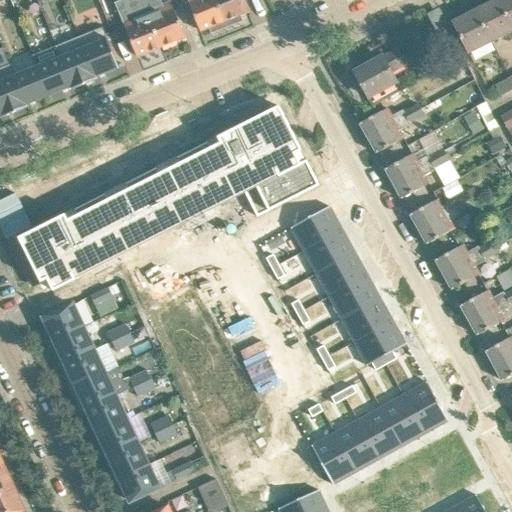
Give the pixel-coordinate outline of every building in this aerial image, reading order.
[(142,0),(116,0),(115,1),(123,21),(129,38),(137,56),(161,46),(149,17),(142,0)] [(159,0),(142,0),(149,17),(161,46),(185,37),(178,18),(171,2),(162,5),(159,0)] [(187,0),(193,12),(200,31),(209,27),(211,33),(226,27),(224,21),(214,0),(187,0)] [(214,0),(224,21),(226,27),(242,21),(240,15),(249,11),(244,0),(214,0)] [(511,26),(498,0),(495,0),(475,10),(491,41),(511,30),(511,26)] [(511,0),(498,0),(511,26),(511,0)] [(491,41),(475,10),(453,21),(468,53),(491,41)] [(79,37),(96,79),(97,79),(97,78),(96,78),(96,77),(118,68),(118,69),(119,68),(102,27),(79,37)] [(463,56),(449,29),(437,35),(446,53),(436,58),(442,68),(463,56)] [(96,79),(79,37),(55,46),(59,57),(60,57),(73,89),(96,79)] [(368,97),(386,87),(396,82),(391,72),(405,64),(397,50),(383,58),(383,57),(355,73),(368,97)] [(60,57),(59,57),(37,66),(49,96),(71,87),(72,88),(71,88),(72,89),(73,89),(60,57)] [(14,75),(15,75),(10,64),(0,68),(0,107),(4,116),(27,107),(14,75)] [(37,66),(15,75),(14,75),(27,107),(28,107),(28,105),(27,106),(27,105),(49,96),(37,66)] [(511,90),(511,82),(510,78),(495,86),(501,96),(511,90)] [(486,103),(474,81),(463,87),(475,109),(486,103)] [(220,134),(16,230),(45,290),(71,277),(67,269),(244,185),(257,212),(321,182),(281,99),(218,129),(220,134)] [(387,107),(387,108),(360,124),(368,138),(422,109),(418,104),(404,112),(397,101),(387,107)] [(422,110),(422,109),(368,138),(376,153),(404,138),(400,131),(410,125),(410,124),(438,107),(435,103),(422,110)] [(511,110),(501,117),(511,136),(511,110)] [(473,111),(464,117),(474,135),(484,129),(473,111)] [(428,156),(417,162),(413,154),(385,169),(393,184),(446,155),(443,149),(429,157),(428,156)] [(450,161),(446,155),(393,184),(402,199),(429,184),(425,176),(436,170),(435,169),(450,161)] [(453,201),(442,208),(437,200),(410,214),(419,229),(471,200),(468,195),(454,203),(453,201)] [(475,206),(471,200),(419,229),(427,244),(451,231),(454,229),(450,222),(461,216),(460,215),(475,206)] [(308,218),(290,228),(303,251),(342,229),(330,206),(312,216),(311,215),(308,217),(308,218)] [(342,229),(303,251),(316,274),(355,252),(342,229)] [(479,247),(467,253),(463,245),(435,260),(444,275),(497,245),(494,240),(479,248),(479,247)] [(500,252),(497,245),(444,275),(452,290),(469,280),(479,275),(475,268),(487,261),(486,260),(500,252)] [(355,252),(316,274),(329,297),(368,275),(355,252)] [(273,254),(266,258),(272,269),(279,265),(273,254)] [(278,279),(285,275),(279,265),(272,269),(278,279)] [(504,288),(511,284),(511,268),(499,275),(504,288)] [(368,275),(329,297),(341,320),(381,298),(368,275)] [(113,296),(109,287),(90,296),(95,305),(113,296)] [(503,292),(492,299),(488,290),(461,305),(469,320),(511,296),(511,289),(504,294),(503,292)] [(511,296),(469,320),(477,335),(504,320),(500,313),(511,306),(511,296)] [(381,298),(341,320),(354,343),(393,321),(381,298)] [(297,314),(304,310),(299,300),(291,304),(297,314)] [(72,304),(44,317),(55,341),(83,327),(72,304)] [(303,325),(310,321),(304,310),(297,314),(303,325)] [(393,321),(354,343),(367,366),(372,363),(383,357),(393,352),(406,344),(393,321)] [(126,324),(108,332),(112,342),(130,333),(126,324)] [(94,350),(83,327),(55,341),(66,364),(94,350)] [(135,344),(130,333),(112,342),(117,352),(135,344)] [(511,336),(486,351),(494,366),(511,355),(511,336)] [(317,349),(322,360),(330,356),(324,345),(317,349)] [(105,373),(94,350),(66,364),(77,386),(105,373)] [(393,352),(383,357),(386,365),(397,359),(393,352)] [(511,355),(494,366),(502,381),(511,375),(511,355)] [(330,356),(322,360),(328,370),(335,366),(330,356)] [(383,357),(372,363),(376,370),(386,365),(383,357)] [(148,370),(129,378),(133,388),(152,379),(148,370)] [(116,396),(105,373),(77,386),(87,409),(116,396)] [(156,389),(152,379),(133,388),(137,397),(156,389)] [(427,382),(404,395),(425,434),(449,421),(439,403),(437,399),(437,400),(427,382)] [(352,385),(342,391),(346,398),(356,393),(352,385)] [(342,391),(331,397),(335,404),(346,398),(342,391)] [(404,395),(381,407),(402,446),(425,434),(404,395)] [(126,419),(116,396),(87,409),(98,432),(126,419)] [(323,411),(319,404),(308,410),(312,417),(323,411)] [(381,407),(358,420),(379,459),(402,446),(381,407)] [(173,425),(169,416),(151,424),(155,433),(173,425)] [(137,442),(126,419),(98,432),(109,455),(137,442)] [(358,420),(335,433),(356,472),(379,459),(358,420)] [(178,435),(173,425),(155,433),(159,444),(178,435)] [(335,433),(311,446),(321,464),(323,467),(333,485),(356,472),(335,433)] [(148,465),(137,442),(109,455),(120,478),(148,465)] [(191,461),(172,470),(177,480),(195,471),(191,461)] [(0,493),(14,487),(3,464),(0,465),(0,493)] [(159,488),(148,465),(120,478),(130,501),(159,488)] [(215,511),(229,506),(216,479),(181,496),(185,503),(201,495),(209,511),(215,511)] [(0,511),(19,511),(24,510),(14,487),(0,493),(0,511)] [(297,500),(278,508),(279,511),(329,511),(319,490),(300,498),(297,499),(297,500)] [(485,511),(476,495),(453,508),(455,511),(485,511)]
